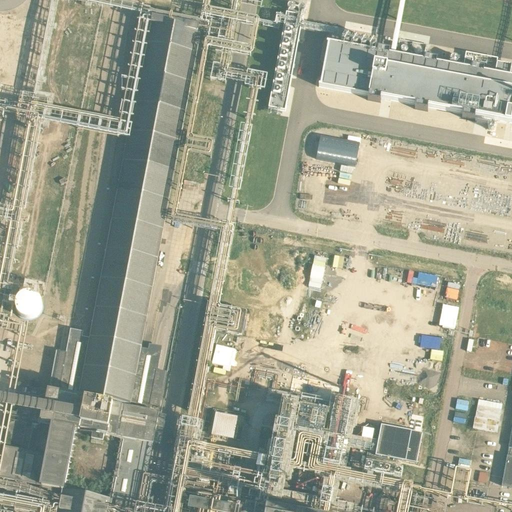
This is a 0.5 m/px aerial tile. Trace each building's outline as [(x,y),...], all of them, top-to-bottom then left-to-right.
[(82,400),(128,409),(200,27),(154,18),(154,14),(143,12),(132,71),(144,73),(82,400)] [(271,113),(287,115),(297,43),(281,41),(271,113)] [(318,88),(368,97),(368,100),(367,100),(367,101),(381,104),(381,103),(380,103),(381,100),(416,106),(415,109),(414,110),(428,112),(427,112),(428,108),(463,115),(462,118),(461,119),(475,121),(474,121),(475,117),(511,124),(511,77),(509,77),(511,65),(497,62),(494,75),(483,72),(484,69),(485,69),(471,66),(471,67),(472,67),(471,70),(436,64),(437,60),(437,61),(438,60),(424,57),(424,58),(425,58),(424,61),(389,55),(389,52),(390,52),(390,51),(377,48),(377,49),(377,52),(327,43),(326,45),(328,45),(324,65),(322,76),(320,86),(319,86),(318,88)] [(511,276),(504,275),(502,287),(511,288),(511,276)] [(30,293),(29,293),(28,293),(27,293),(25,294),(24,294),(23,295),(21,296),(21,297),(20,298),(19,299),(18,300),(17,301),(17,303),(17,304),(16,306),(16,307),(16,308),(17,309),(17,311),(17,312),(18,314),(19,315),(19,316),(20,317),(21,318),(22,318),(23,319),(25,320),(26,320),(27,321),(29,321),(30,321),(32,321),(33,320),(35,320),(36,320),(37,319),(39,318),(40,317),(41,315),(42,315),(43,313),(43,312),(44,311),(44,309),(44,308),(44,307),(44,305),(44,304),(44,303),(43,302),(43,300),(42,299),(41,298),(40,297),(39,296),(38,295),(37,294),(35,294),(33,293),(32,293),(30,293)] [(511,341),(511,303),(481,299),(474,346),(479,347),(475,371),(510,376),(511,365),(511,345),(504,345),(504,340),(511,341)] [(497,434),(502,405),(478,401),(475,418),(473,429),(497,434)] [(237,426),(235,440),(240,441),(243,427),(237,426)] [(77,430),(71,462),(52,458),(6,449),(1,478),(47,487),(65,490),(61,511),(107,511),(109,508),(110,508),(109,511),(119,511),(133,440),(77,430)] [(289,459),(291,443),(269,440),(267,457),(289,459)] [(511,447),(509,447),(502,487),(511,488),(511,447)] [(478,482),(486,484),(488,474),(480,472),(478,482)] [(290,511),(203,496),(200,511),(290,511)]
